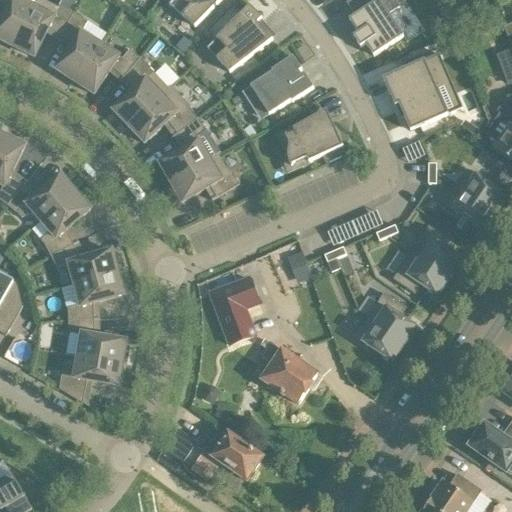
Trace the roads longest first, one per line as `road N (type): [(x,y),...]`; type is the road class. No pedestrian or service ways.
road 1 (residential): [(287,0),(340,68),(385,177),(367,195),(167,275)]
road 2 (secondary): [(511,262),(381,452),(377,481)]
road 3 (residential): [(167,275),(105,163),(65,129),(0,95)]
road 4 (secondary): [(377,481),(403,463),(511,302)]
road 5 (residential): [(125,457),(164,391),(167,275)]
road 6 (residential): [(0,390),(125,457)]
